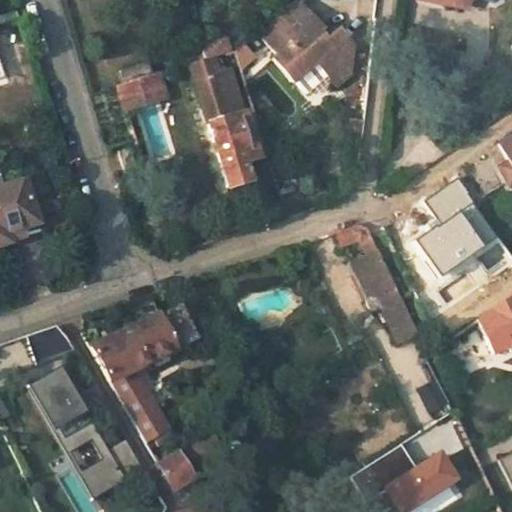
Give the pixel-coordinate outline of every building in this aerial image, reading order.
[(478,0),(416,0),(416,1),(477,12),(478,0)] [(321,31),(292,1),(255,34),(275,57),(271,60),(292,83),(314,64),(334,85),(348,73),(349,46),(335,29),(327,37),(321,42),(316,36),(321,31)] [(327,37),(321,31),(316,36),(321,42),(327,37)] [(228,54),(223,38),(198,46),(203,62),(221,56),(228,54)] [(239,47),(232,53),(238,72),(251,60),(239,47)] [(257,158),(229,69),(225,70),(221,56),(203,62),(186,66),(223,188),(251,180),(246,161),(257,158)] [(146,64),(119,72),(123,85),(149,77),(146,64)] [(124,112),(166,100),(158,74),(149,77),(123,85),(116,87),(124,112)] [(511,131),(487,147),(511,187),(511,131)] [(128,148),(116,152),(123,173),(135,169),(128,148)] [(45,190),(40,174),(0,186),(0,243),(4,242),(4,241),(17,236),(15,228),(32,223),(25,197),(45,190)] [(429,216),(401,233),(430,280),(491,243),(451,177),(417,197),(429,216)] [(362,241),(370,238),(366,228),(358,225),(352,227),(347,229),(351,238),(351,239),(361,241),(362,241)] [(347,229),(340,231),(343,240),(351,238),(347,229)] [(362,241),(369,256),(377,253),(370,238),(362,241)] [(369,299),(374,298),(394,288),(377,253),(369,256),(353,263),(369,299)] [(511,284),(464,312),(482,344),(511,327),(511,284)] [(416,338),(394,288),(374,298),(398,346),(416,338)] [(144,364),(194,342),(178,307),(155,317),(147,298),(119,312),(125,324),(127,329),(144,364)] [(125,324),(111,330),(113,335),(127,329),(125,324)] [(25,336),(33,364),(73,352),(65,338),(54,326),(25,336)] [(87,347),(107,381),(131,370),(144,364),(127,329),(113,335),(87,347)] [(59,367),(29,383),(65,451),(87,440),(99,462),(77,473),(91,499),(142,471),(124,439),(104,450),(85,415),(74,395),(59,367)] [(131,370),(107,381),(142,439),(165,426),(131,370)] [(65,451),(29,383),(24,385),(86,501),(91,499),(77,473),(99,462),(87,440),(65,451)] [(92,385),(74,395),(85,415),(104,405),(92,385)] [(394,436),(340,472),(358,500),(376,489),(388,507),(440,473),(425,449),(409,460),(394,436)] [(189,480),(175,454),(170,456),(167,451),(153,459),(172,490),(189,480)] [(511,453),(490,466),(506,494),(511,493),(511,453)]
